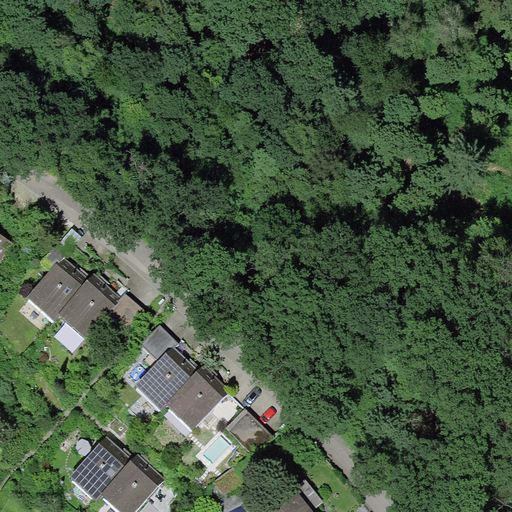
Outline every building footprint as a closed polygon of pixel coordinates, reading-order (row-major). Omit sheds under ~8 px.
[(0,276),(16,250),(0,240),(0,276)] [(86,294),(60,270),(29,303),(55,327),(62,321),(86,294)] [(95,285),(62,321),(92,348),(124,312),(95,285)] [(225,395),(171,348),(133,390),(187,437),(225,395)] [(135,511),(161,482),(106,435),(68,479),(106,511),(135,511)] [(308,511),(292,491),(264,511),(308,511)]
